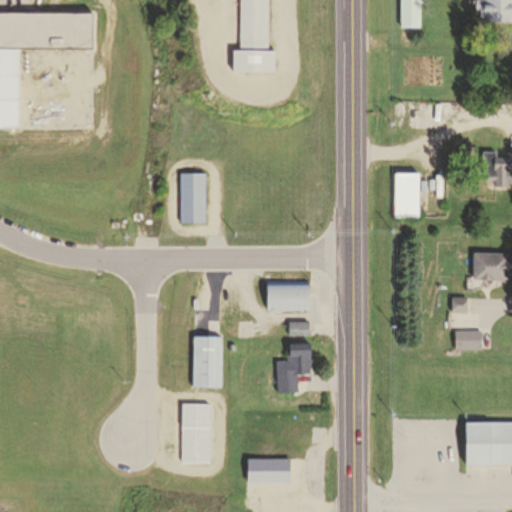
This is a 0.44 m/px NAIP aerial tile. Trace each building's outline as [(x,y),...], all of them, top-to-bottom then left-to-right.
[(240,0),(240,50),(230,50),(230,71),(273,71),(273,51),(267,52),(267,0),(240,0)] [(401,0),(401,25),(420,25),(420,0),(401,0)] [(511,0),(475,0),(475,10),(479,10),(479,17),(491,17),(491,23),(511,23),(511,0)] [(482,152),(482,171),(486,171),(487,182),(495,182),(495,187),(507,187),(507,183),(511,183),(511,165),(509,165),(509,157),(495,157),(495,152),(482,152)] [(181,172),(182,222),(205,221),(204,171),(181,172)] [(394,171),(394,215),(417,215),(417,171),(394,171)] [(471,255),(472,279),(508,278),(507,254),(471,255)] [(264,280),(264,305),(305,304),(305,279),(264,280)] [(450,295),(450,311),(466,312),(466,296),(450,295)] [(288,321),(287,334),(308,334),(308,321),(288,321)] [(454,330),(454,347),(480,348),(480,330),(454,330)] [(192,335),(192,385),(221,385),(222,335),(192,335)] [(295,394),(294,374),(311,374),(309,344),(286,345),(287,358),(273,359),(274,395),(295,394)] [(180,402),(180,457),(209,457),(209,403),(180,402)] [(511,424),(464,424),(464,464),(511,464),(511,424)] [(278,446),(278,427),(310,427),(310,435),(304,435),(304,446),(278,446)]
